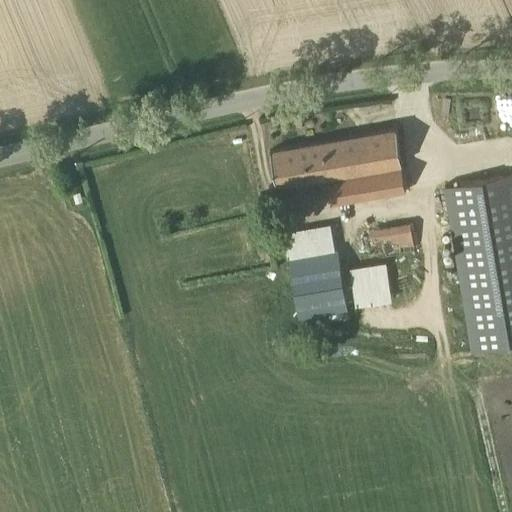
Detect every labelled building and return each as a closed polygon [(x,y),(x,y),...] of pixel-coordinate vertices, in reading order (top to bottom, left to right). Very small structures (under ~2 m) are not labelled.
[(380,115),(381,124),(393,123),(390,96),(361,99),(363,117),(380,115)] [(331,202),(405,189),(396,125),(270,147),(276,184),(327,175),(331,202)] [(471,346),(511,339),(511,170),(443,182),(471,346)] [(85,190),(75,193),(78,202),(88,199),(85,190)] [(357,234),(361,259),(414,250),(410,220),(369,226),(369,232),(357,234)] [(329,222),(284,229),(284,230),(288,255),(300,253),(303,267),(334,261),(332,247),(334,247),(329,222)] [(349,266),(353,304),(389,300),(386,261),(349,266)] [(293,283),(297,304),(343,295),(340,274),(293,283)]
